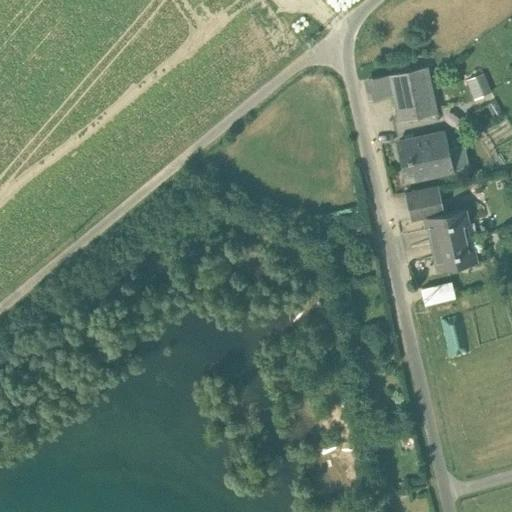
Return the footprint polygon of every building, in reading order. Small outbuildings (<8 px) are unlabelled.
[(427,71),(387,79),(390,97),(396,123),(437,115),(427,71)] [(483,73),(466,80),(474,98),(491,91),(483,73)] [(390,97),(387,79),(368,83),(371,101),(390,97)] [(446,134),(397,145),(405,180),(453,170),(448,146),(446,134)] [(463,143),(448,146),(453,170),(468,166),(463,143)] [(427,216),(442,212),(435,184),(406,191),(412,219),(427,216)] [(442,212),(427,216),(433,242),(465,235),(462,222),(466,221),(464,208),(442,212)] [(465,235),(433,242),(438,269),(475,261),(472,247),(467,248),(465,235)] [(424,302),(454,295),(451,281),(420,287),(424,302)]
